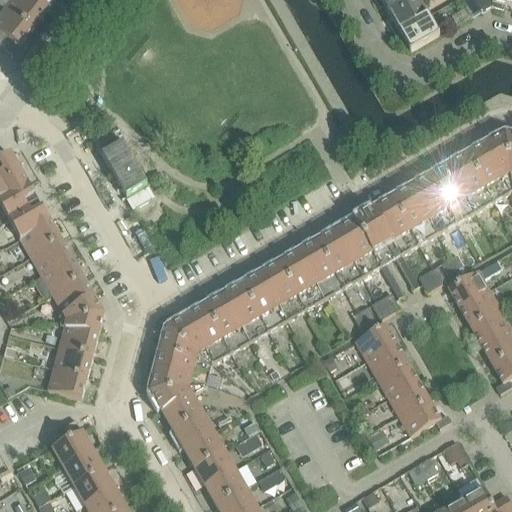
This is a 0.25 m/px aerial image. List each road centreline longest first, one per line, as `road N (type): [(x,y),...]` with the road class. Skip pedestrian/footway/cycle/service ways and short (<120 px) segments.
road 1 (residential): [(154,305),(171,304),(492,120),(511,118)]
road 2 (residential): [(154,305),(54,136),(9,103)]
road 3 (residential): [(184,511),(126,411),(154,305)]
road 4 (residential): [(511,37),(492,31),(403,75),(386,64),(346,0)]
road 5 (residential): [(9,103),(93,0)]
